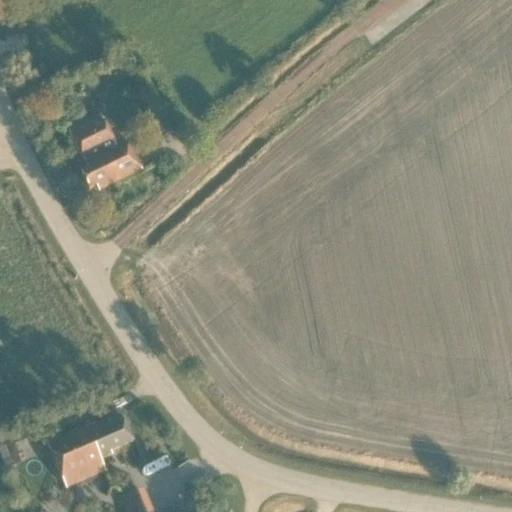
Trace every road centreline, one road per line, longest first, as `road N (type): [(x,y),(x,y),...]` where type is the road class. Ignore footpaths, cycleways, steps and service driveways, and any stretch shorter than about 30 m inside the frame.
road 1 (tertiary): [(452,511),(255,477),(207,439),(148,368),(88,270)]
road 2 (residential): [(88,270),(391,0)]
road 3 (tertiary): [(88,270),(43,199),(0,103)]
